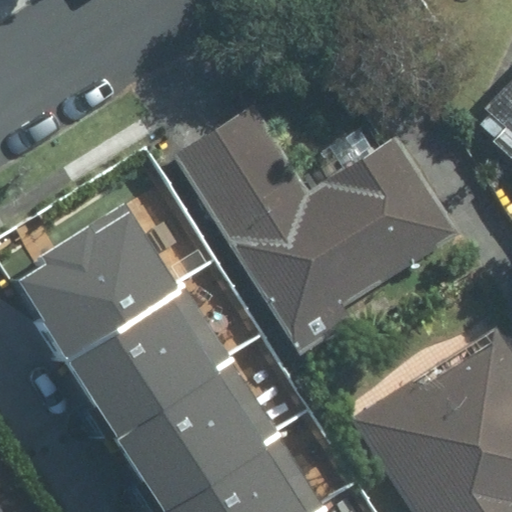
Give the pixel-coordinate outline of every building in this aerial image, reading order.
[(511,43),(462,98),(511,143),(511,43)] [(258,109),(184,150),(295,342),(471,241),(402,122),(299,181),(258,109)] [(120,186),(0,259),(0,275),(42,343),(169,265),(120,186)] [(169,265),(42,343),(92,423),(219,344),(169,265)] [(511,511),(511,327),(383,406),(447,511),(511,511)] [(219,344),(92,423),(141,502),(268,423),(219,344)] [(268,423),(141,502),(147,511),(302,511),(317,503),(268,423)] [(20,511),(0,477),(0,511),(20,511)] [(323,511),(317,503),(302,511),(323,511)]
